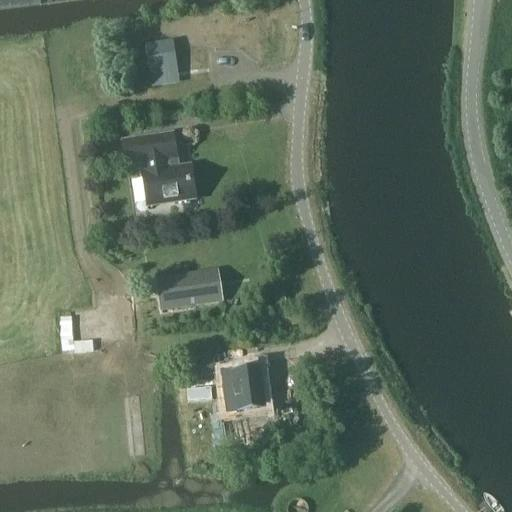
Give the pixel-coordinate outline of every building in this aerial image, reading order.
[(173,43),(145,47),(151,90),(180,86),(173,43)] [(173,135),(123,142),(127,166),(143,164),(145,174),(143,174),(148,206),(175,202),(175,206),(190,204),(189,200),(195,200),(190,167),(174,169),(173,159),(176,159),(173,135)] [(161,311),(221,302),(216,271),(157,280),(161,311)] [(62,315),(63,349),(74,349),(73,315),(62,315)] [(212,359),(187,362),(189,378),(214,375),(212,359)] [(238,414),(265,411),(260,368),(233,372),(238,414)]
